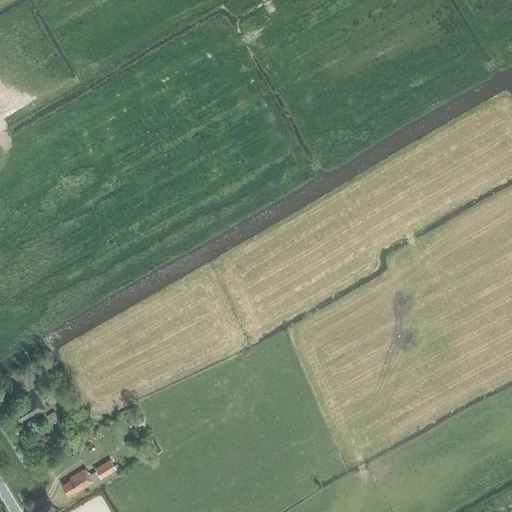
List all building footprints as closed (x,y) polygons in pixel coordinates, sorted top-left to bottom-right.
[(58,399),(59,402),(68,397),(58,379),(43,388),(51,403),(58,399)] [(32,419),(45,411),(34,394),(21,402),(23,404),(13,410),(21,423),(31,417),(32,419)] [(59,419),(54,411),(46,416),(52,424),(59,419)] [(46,421),(43,416),(38,419),(41,424),(46,421)] [(116,469),(110,459),(95,468),(101,478),(116,469)] [(77,491),(93,482),(85,469),(69,478),(70,480),(62,485),(68,495),(77,490),(77,491)]
